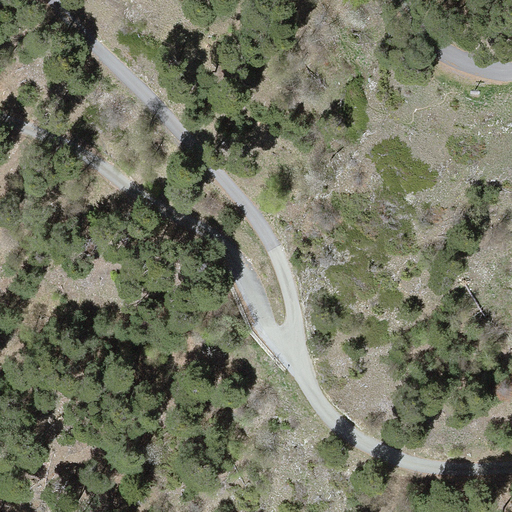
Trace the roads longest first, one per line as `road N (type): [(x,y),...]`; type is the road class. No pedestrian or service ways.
road 1 (unclassified): [(288,352),(298,329),(283,266),(252,212),(50,0)]
road 2 (unclassified): [(288,352),(275,343),(225,245),(144,200),(82,151),(0,119)]
road 3 (unclassified): [(511,466),(449,469),(384,453),(329,418),(288,352)]
road 4 (unclassified): [(393,0),(410,30),(449,59),(511,70)]
